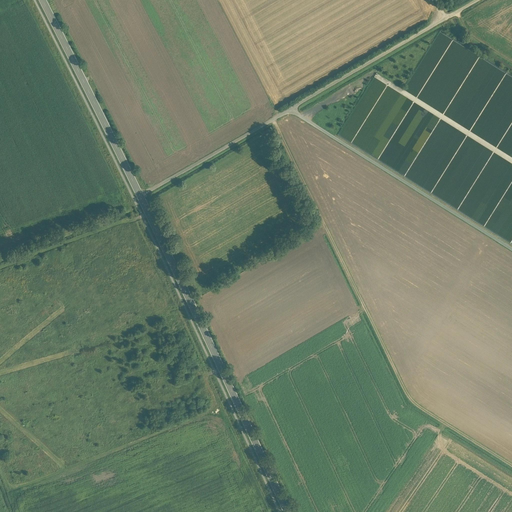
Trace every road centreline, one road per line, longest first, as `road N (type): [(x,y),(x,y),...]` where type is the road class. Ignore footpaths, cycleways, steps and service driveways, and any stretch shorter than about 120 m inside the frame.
road 1 (secondary): [(286,511),(42,0)]
road 2 (track): [(511,465),(410,399),(272,118)]
road 3 (track): [(131,199),(446,16)]
road 4 (unclassified): [(290,107),(511,247)]
